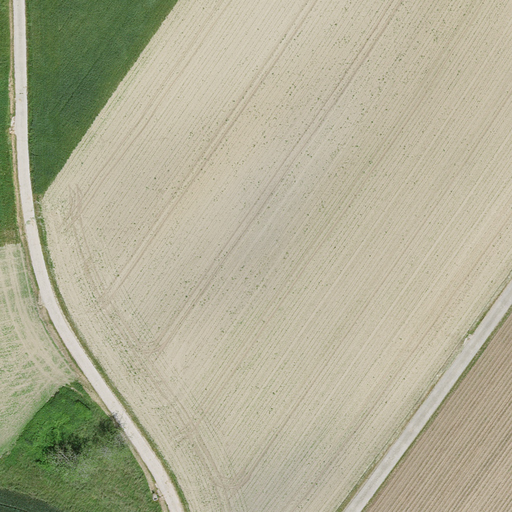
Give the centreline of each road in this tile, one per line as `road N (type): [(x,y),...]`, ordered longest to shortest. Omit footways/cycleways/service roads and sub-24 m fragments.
road 1 (track): [(177,511),(69,339),(41,273),(21,131),(19,0)]
road 2 (track): [(511,285),(351,511)]
